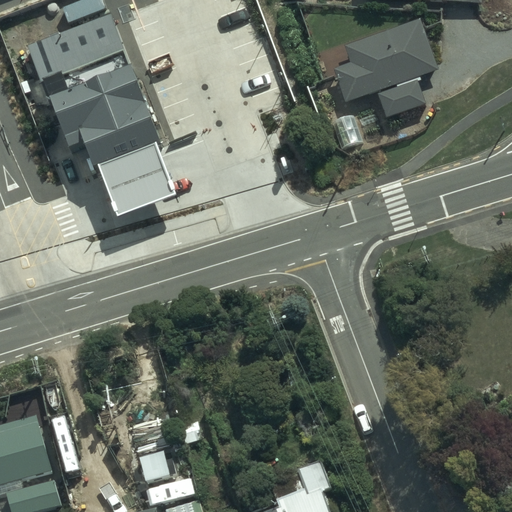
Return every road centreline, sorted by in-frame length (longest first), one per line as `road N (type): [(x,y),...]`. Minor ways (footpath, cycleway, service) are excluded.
road 1 (tertiary): [(0,331),(315,234)]
road 2 (residential): [(421,511),(315,234)]
road 3 (tertiary): [(315,234),(511,174)]
